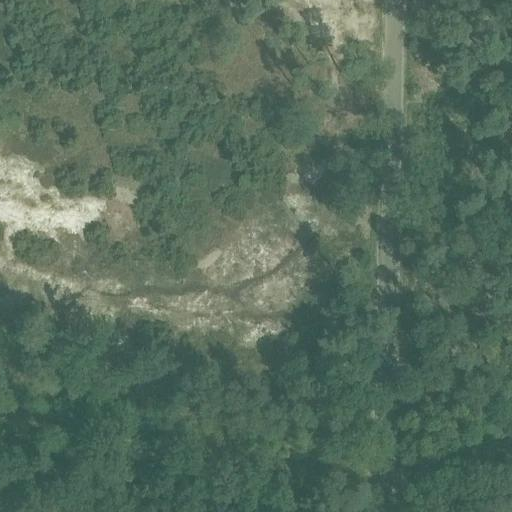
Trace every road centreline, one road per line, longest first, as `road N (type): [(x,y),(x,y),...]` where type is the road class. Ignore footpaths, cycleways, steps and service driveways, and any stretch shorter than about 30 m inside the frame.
road 1 (unclassified): [(383,511),(396,0)]
road 2 (track): [(384,467),(0,420)]
